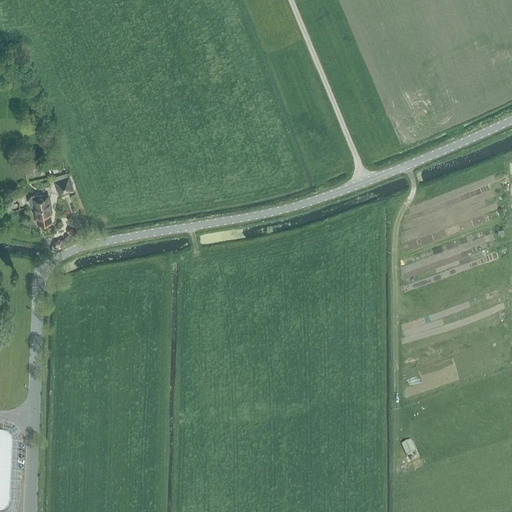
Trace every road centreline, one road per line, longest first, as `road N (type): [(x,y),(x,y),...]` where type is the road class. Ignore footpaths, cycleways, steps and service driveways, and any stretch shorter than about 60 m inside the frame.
road 1 (unclassified): [(32,414),(40,283),(53,260),(72,249),(299,207),(511,120)]
road 2 (track): [(365,183),(289,0)]
